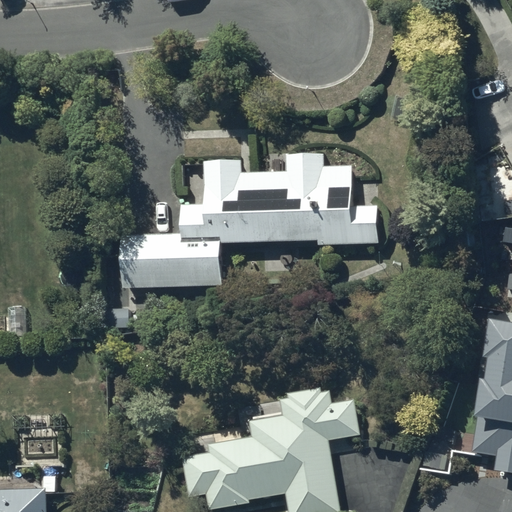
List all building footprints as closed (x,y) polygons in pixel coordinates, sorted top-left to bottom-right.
[(132,240),(132,294),(231,294),(231,249),(385,249),(385,214),(360,214),(360,173),(331,173),(331,158),(292,158),(292,177),(247,177),(247,164),(213,164),(213,210),(192,210),(192,240),(132,240)] [(32,308),(8,309),(9,337),(33,337),(32,308)] [(511,337),(504,337),(500,394),(495,393),(492,433),(484,433),(482,460),(506,461),(505,478),(511,478),(511,337)] [(240,511),(258,510),(257,504),(295,499),(297,511),(346,511),(337,446),(366,442),(361,406),(336,409),(335,397),(329,398),(328,394),(295,399),(296,404),(287,405),(289,416),(259,420),(260,427),(256,428),(258,443),(215,449),(217,459),(192,462),(197,502),(215,500),(216,511),(240,511)] [(0,511),(53,511),(53,498),(0,498),(0,511)]
